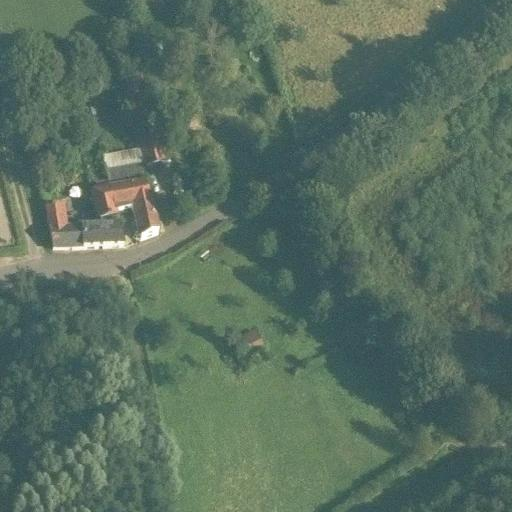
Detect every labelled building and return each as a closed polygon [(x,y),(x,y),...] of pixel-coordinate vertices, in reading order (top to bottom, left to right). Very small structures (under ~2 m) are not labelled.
[(159,9),(157,0),(141,0),(144,12),(159,9)] [(122,36),(138,33),(135,18),(119,21),(122,36)] [(123,71),(143,68),(140,49),(120,52),(123,71)] [(142,168),(143,172),(165,167),(144,75),(116,81),(125,120),(131,119),(142,168)] [(17,105),(25,103),(23,95),(15,97),(17,105)] [(31,114),(51,109),(47,96),(27,101),(31,114)] [(105,174),(109,192),(115,217),(133,213),(140,244),(157,237),(143,172),(142,168),(105,174)] [(115,217),(109,192),(92,195),(100,230),(64,231),(61,209),(45,211),(52,253),(82,252),(123,250),(115,217)] [(254,334),(233,344),(243,365),(264,355),(254,334)]
